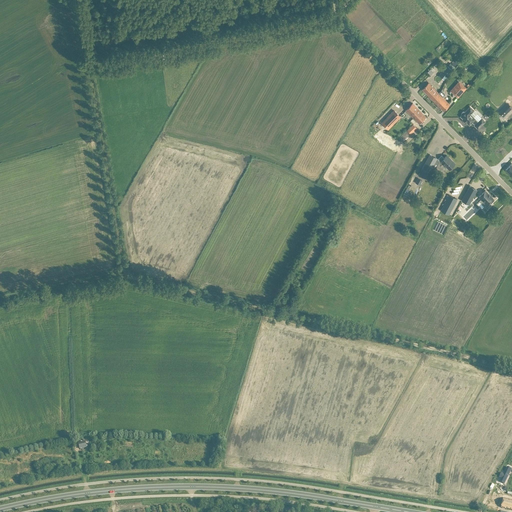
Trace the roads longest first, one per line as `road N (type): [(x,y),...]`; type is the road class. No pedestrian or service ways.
road 1 (track): [(511,367),(125,274),(88,61)]
road 2 (secondary): [(0,509),(192,486),(407,511)]
road 3 (track): [(347,0),(334,10),(88,61)]
road 4 (unclassified): [(511,192),(370,49),(334,0)]
